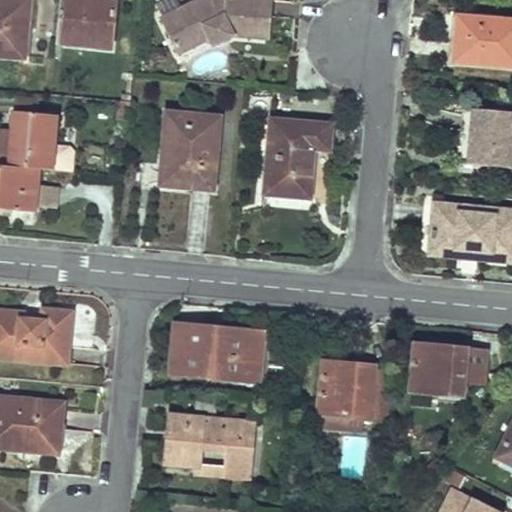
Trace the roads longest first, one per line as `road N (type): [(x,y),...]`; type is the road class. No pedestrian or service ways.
road 1 (residential): [(362,288),(381,76),(354,39)]
road 2 (residential): [(140,269),(117,511)]
road 3 (residential): [(140,269),(362,288)]
road 4 (residential): [(362,288),(511,303)]
road 5 (residential): [(0,255),(140,269)]
